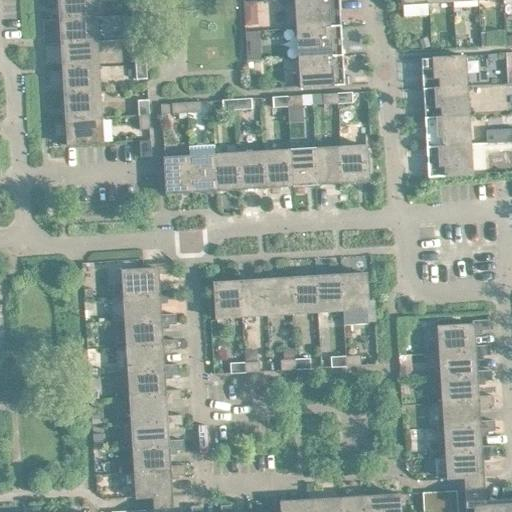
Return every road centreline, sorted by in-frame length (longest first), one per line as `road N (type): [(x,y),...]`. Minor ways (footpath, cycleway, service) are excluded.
road 1 (residential): [(403,214),(378,0)]
road 2 (residential): [(403,214),(192,236)]
road 3 (residential): [(26,234),(13,72),(0,53)]
road 4 (residential): [(509,288),(409,293),(403,214)]
road 5 (residential): [(509,288),(500,207),(403,214)]
road 6 (residential): [(201,414),(192,236)]
road 7 (residential): [(192,236),(65,243),(26,234)]
road 8 (residential): [(285,482),(203,487),(201,414)]
